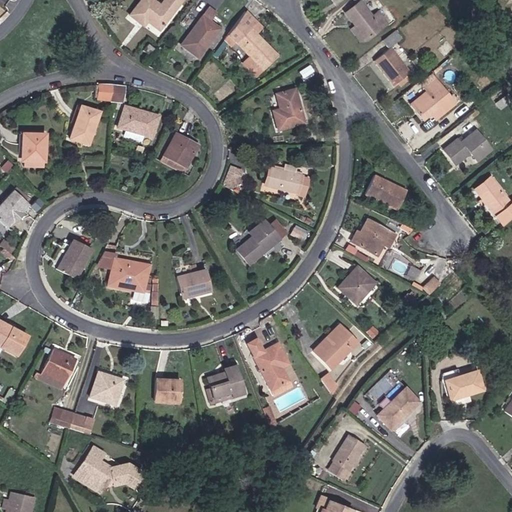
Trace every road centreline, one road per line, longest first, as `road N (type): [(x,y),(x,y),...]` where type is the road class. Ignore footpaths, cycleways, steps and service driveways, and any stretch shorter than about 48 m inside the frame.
road 1 (residential): [(123,67),(190,96),(216,138),(204,190),(184,207),(153,211),(92,199),(67,206),(44,232),(39,287),(50,309),(128,337),(186,342),(243,324),(311,266),(347,178),(351,92)]
road 2 (residential): [(453,235),(446,207),(351,92)]
road 3 (residential): [(511,482),(484,446),(450,438),(394,511)]
road 4 (residential): [(0,104),(33,87),(123,67)]
